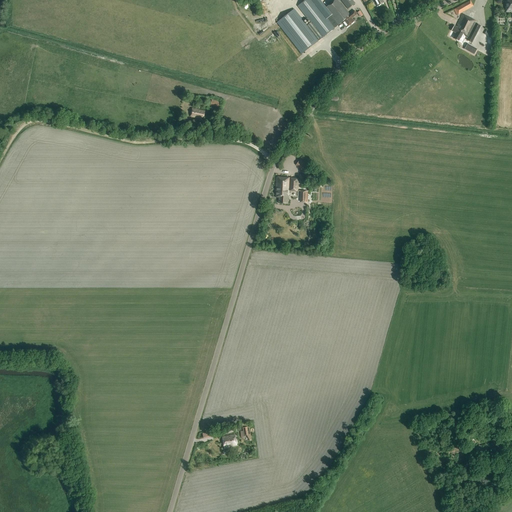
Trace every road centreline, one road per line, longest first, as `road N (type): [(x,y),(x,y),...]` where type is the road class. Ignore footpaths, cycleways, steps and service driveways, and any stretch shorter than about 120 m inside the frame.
road 1 (tertiary): [(169,511),(281,151),(352,54),(399,22),(453,0)]
road 2 (track): [(275,162),(238,140),(125,140),(41,120),(24,124),(0,161)]
